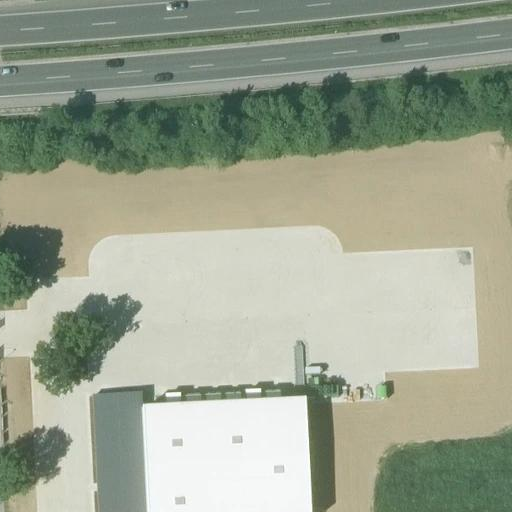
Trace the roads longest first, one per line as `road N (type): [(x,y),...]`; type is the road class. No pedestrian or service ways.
road 1 (motorway): [(0,88),(511,40)]
road 2 (motorway): [(433,0),(0,38)]
